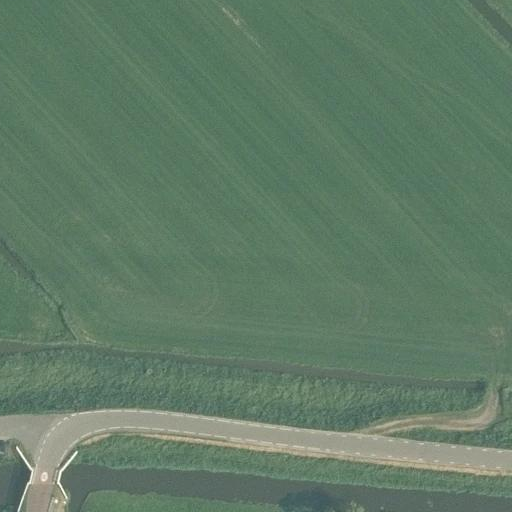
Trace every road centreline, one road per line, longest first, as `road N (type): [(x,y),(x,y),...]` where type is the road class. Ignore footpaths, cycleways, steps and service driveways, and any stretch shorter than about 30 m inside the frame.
road 1 (tertiary): [(57,435),(71,422),(128,415),(511,462)]
road 2 (track): [(376,242),(494,368),(494,404),(481,419),(404,421),(334,441)]
